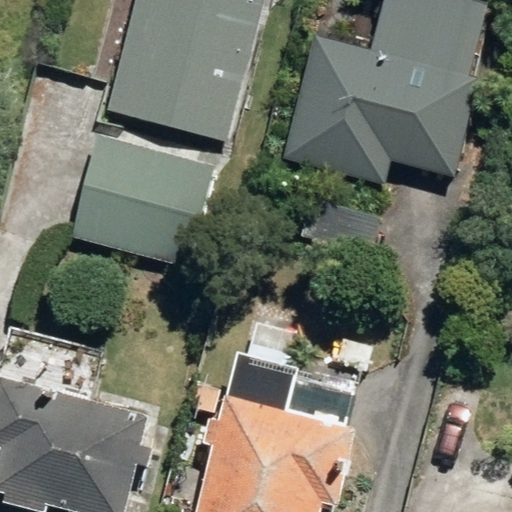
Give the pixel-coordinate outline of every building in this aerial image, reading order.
[(144,0),(113,110),(233,144),(273,0),(144,0)] [(287,160),(391,189),(399,162),(467,181),(494,85),(486,82),(503,14),(450,0),(400,0),(385,54),(320,36),(287,160)] [(78,241),(197,273),(225,171),(106,138),(78,241)] [(415,217),(325,198),(315,245),(405,264),(415,217)] [(0,493),(0,495),(66,511),(136,511),(160,423),(9,383),(0,417),(0,450),(10,453),(0,493)] [(205,511),(329,511),(331,509),(345,511),(351,511),(371,437),(238,402),(205,511)]
